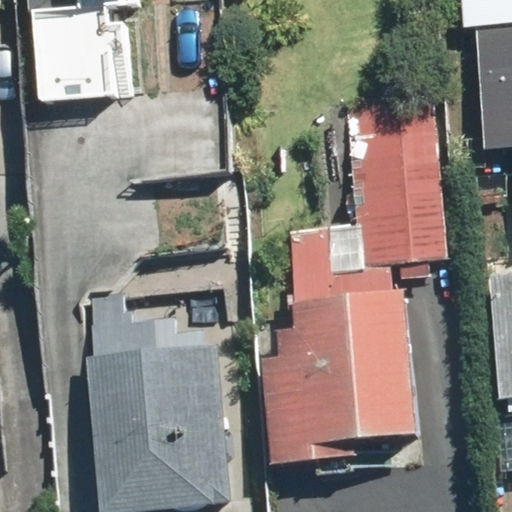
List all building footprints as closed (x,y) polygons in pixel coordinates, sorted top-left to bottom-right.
[(36,0),(38,13),(96,8),(95,0),(36,0)] [(511,0),(461,0),(464,30),(479,29),(486,155),(511,153),(511,0)] [(121,104),(115,19),(29,25),(35,111),(121,104)] [(222,94),(131,98),(135,184),(226,179),(222,94)] [(343,105),(356,267),(447,260),(434,98),(343,105)] [(261,361),(273,468),(343,460),(342,448),(424,439),(408,292),(393,294),(390,270),(352,274),(347,226),(287,232),(298,331),(277,333),(280,359),(261,361)] [(511,276),(488,280),(503,405),(511,404),(511,276)] [(83,304),(106,511),(198,511),(233,508),(215,350),(206,351),(204,333),(176,337),(174,321),(121,326),(118,300),(83,304)] [(511,416),(490,419),(497,483),(511,481),(511,416)]
